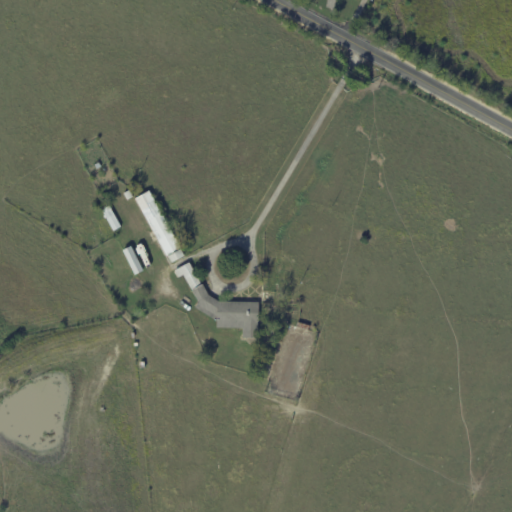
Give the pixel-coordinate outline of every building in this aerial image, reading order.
[(124,193),(130,190),(134,197),(127,200),(124,193)] [(167,256),(166,257),(134,199),(148,192),(179,249),(167,256)] [(120,228),(114,231),(106,218),(105,218),(104,216),(105,215),(102,210),(110,206),(122,226),(120,228)] [(132,246),(145,270),(136,275),(123,250),(132,246)] [(171,263),(168,257),(181,249),(184,256),(171,263)] [(202,285),(204,284),(209,295),(219,301),(260,302),(259,338),(243,338),(243,328),(217,328),(218,321),(196,307),(200,302),(197,297),(196,298),(184,275),(177,278),(174,272),(176,271),(175,270),(190,262),(202,285)] [(298,323),(310,326),(309,331),(297,328),(298,323)]
